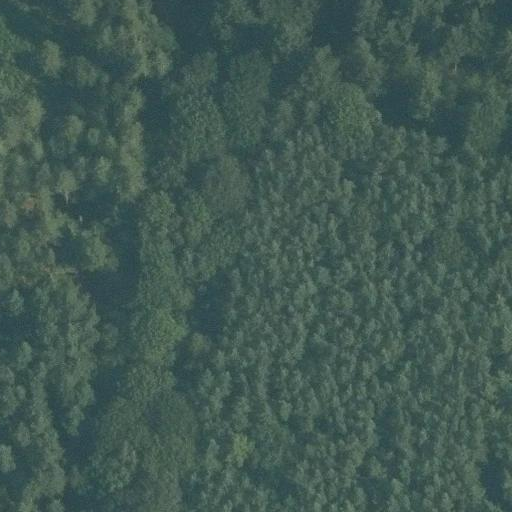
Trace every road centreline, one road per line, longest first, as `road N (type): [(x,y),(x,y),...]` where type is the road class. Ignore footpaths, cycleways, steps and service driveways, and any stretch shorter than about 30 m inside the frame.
road 1 (track): [(211,0),(88,511)]
road 2 (unknown): [(0,322),(66,439),(77,486),(70,511)]
